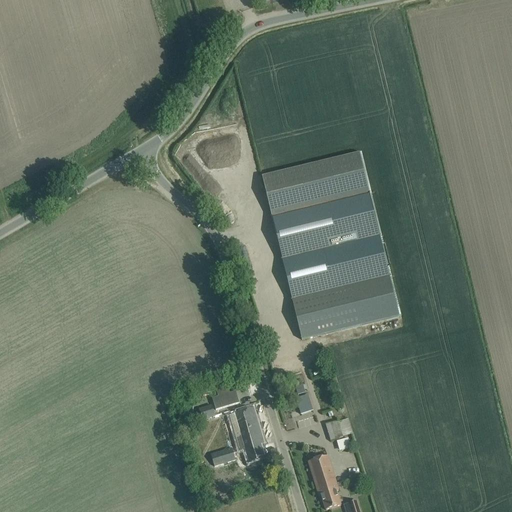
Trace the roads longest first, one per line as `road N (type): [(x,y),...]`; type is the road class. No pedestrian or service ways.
road 1 (unclassified): [(302,511),(219,243),(181,198),(108,171)]
road 2 (unclassified): [(108,171),(176,124),(246,37),(275,19),(383,0)]
road 3 (unclassified): [(0,232),(108,171)]
